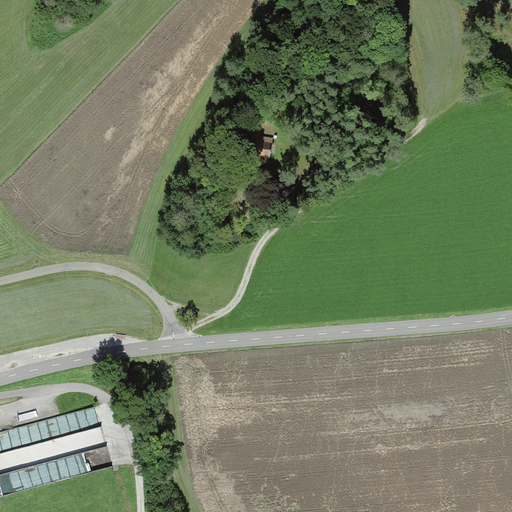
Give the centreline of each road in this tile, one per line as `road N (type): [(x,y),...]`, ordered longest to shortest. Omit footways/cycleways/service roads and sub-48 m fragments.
road 1 (track): [(174,335),(234,303),(272,231),(460,98)]
road 2 (tertiary): [(175,345),(511,317)]
road 3 (track): [(141,511),(131,434),(106,398),(78,387),(0,396)]
road 4 (unclassified): [(0,281),(77,265),(120,273),(156,297),(175,345)]
road 5 (track): [(381,0),(394,80),(372,110),(353,175)]
road 6 (tertiary): [(0,378),(175,345)]
